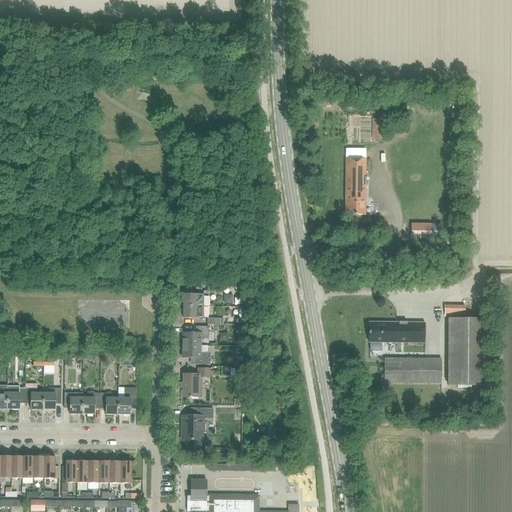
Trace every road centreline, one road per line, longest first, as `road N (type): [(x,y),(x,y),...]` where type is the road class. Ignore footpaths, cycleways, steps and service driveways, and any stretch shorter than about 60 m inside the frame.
road 1 (secondary): [(346,511),(289,188),(276,0)]
road 2 (residential): [(155,436),(0,435)]
road 3 (residential): [(155,436),(150,287)]
